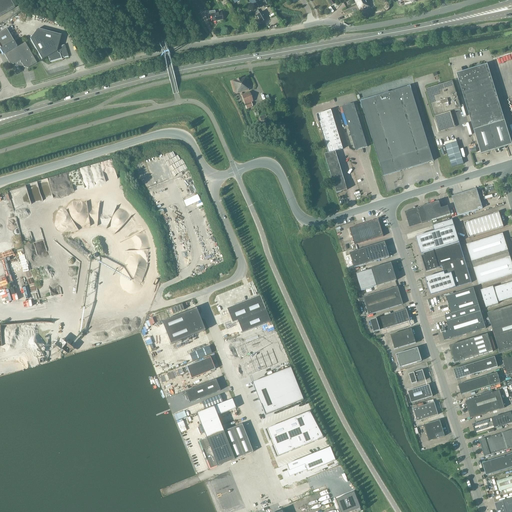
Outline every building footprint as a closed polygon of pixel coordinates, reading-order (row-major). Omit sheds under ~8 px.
[(0,0),(0,16),(15,8),(10,0),(0,0)] [(254,0),(248,0),(254,9),(258,7),(254,0)] [(360,12),(371,7),(367,0),(366,0),(357,5),(360,12)] [(199,1),(193,5),(198,14),(204,11),(199,1)] [(259,13),(258,10),(255,12),(261,22),(266,20),(262,12),(259,13)] [(208,12),(209,20),(209,19),(212,19),(212,22),(223,20),(222,13),(215,14),(214,11),(208,12)] [(38,28),(30,39),(42,60),(48,57),(49,58),(50,62),(61,58),(62,61),(62,60),(61,58),(63,57),(64,58),(67,57),(64,45),(60,46),(58,46),(62,34),(61,34),(61,35),(38,28)] [(0,46),(1,49),(14,42),(14,41),(6,29),(0,32),(0,46)] [(28,68),(37,63),(25,42),(17,47),(14,42),(1,49),(0,49),(0,50),(3,55),(4,55),(10,63),(13,64),(14,64),(16,66),(12,68),(16,75),(23,71),(21,68),(23,66),(24,67),(28,68)] [(457,74),(481,154),(493,151),(511,144),(487,65),(457,74)] [(246,77),(231,82),(235,94),(249,90),(248,87),(249,86),(246,77)] [(426,89),(429,100),(439,132),(455,127),(451,111),(461,108),(453,81),(426,89)] [(361,104),(384,176),(434,161),(411,89),(410,86),(360,101),(361,104)] [(242,95),(244,100),(247,109),(253,106),(251,102),(253,101),(250,92),(242,95)] [(342,107),(344,112),(356,151),(367,147),(354,103),(342,107)] [(325,154),(337,193),(347,190),(336,151),(343,149),(331,110),(317,115),(328,153),(325,154)] [(452,167),(463,164),(457,142),(445,146),(452,167)] [(83,172),(74,173),(75,174),(75,176),(79,183),(79,182),(90,181),(92,180),(92,173),(96,179),(96,182),(110,181),(112,179),(110,161),(111,160),(111,159),(111,158),(110,159),(99,160),(100,164),(101,164),(102,169),(93,170),(97,167),(91,168),(91,165),(92,164),(82,165),(83,172)] [(458,216),(482,208),(477,189),(452,197),(458,216)] [(408,211),(405,212),(409,227),(422,223),(422,224),(451,215),(448,206),(441,208),(439,202),(408,211)] [(504,227),(499,212),(464,223),(469,238),(504,227)] [(350,228),(355,245),(383,237),(378,219),(350,228)] [(416,237),(421,254),(424,254),(424,256),(422,257),(426,272),(436,269),(442,267),(444,272),(425,278),(426,281),(431,295),(456,288),(456,287),(472,283),(465,260),(459,243),(452,220),(433,226),(435,231),(416,237)] [(508,251),(505,240),(503,234),(466,245),(472,262),(474,268),(473,268),(479,285),(511,274),(511,263),(510,257),(509,257),(507,251),(508,251)] [(354,268),(361,266),(390,257),(385,242),(350,253),(354,268)] [(356,274),(361,292),(397,281),(391,263),(356,274)] [(511,298),(511,282),(493,288),(493,287),(481,291),(486,308),(498,304),(498,303),(511,298)] [(369,315),(403,304),(398,287),(363,298),(369,315)] [(451,314),(445,316),(448,327),(441,330),(445,341),(452,339),(486,329),(473,288),(446,297),(451,314)] [(257,297),(226,309),(232,323),(237,321),(242,333),(268,323),(257,297)] [(511,306),(488,314),(500,354),(511,350),(511,306)] [(169,319),(162,322),(170,343),(170,345),(205,331),(204,329),(197,310),(196,308),(169,319)] [(406,310),(370,321),(374,332),(409,322),(406,310)] [(416,343),(412,329),(391,336),(395,350),(416,343)] [(449,346),(455,363),(493,352),(493,350),(495,350),(491,337),(489,338),(488,334),(449,346)] [(274,336),(235,352),(246,380),(285,365),(274,336)] [(62,337),(57,343),(68,353),(73,347),(62,337)] [(209,347),(190,354),(192,361),(212,353),(209,347)] [(418,349),(397,355),(400,368),(421,361),(418,349)] [(511,356),(503,359),(507,375),(511,373),(511,356)] [(215,370),(210,357),(186,367),(191,379),(215,370)] [(498,367),(495,357),(454,370),(456,380),(498,367)] [(290,367),(252,383),(263,409),(265,415),(274,412),(303,400),(290,367)] [(409,374),(412,384),(426,380),(423,370),(409,374)] [(500,383),(497,373),(458,385),(461,395),(500,383)] [(189,403),(220,391),(216,380),(185,392),(186,395),(185,396),(186,400),(188,400),(189,403)] [(432,396),(429,385),(408,392),(412,403),(432,396)] [(499,391),(465,402),(471,418),(504,408),(499,391)] [(220,395),(202,402),(205,409),(223,402),(220,395)] [(234,460),(253,452),(242,424),(223,432),(217,416),(236,409),(232,399),(196,414),(206,438),(206,439),(199,441),(202,450),(206,461),(206,460),(210,469),(217,466),(217,467),(235,460),(234,460)] [(438,415),(434,403),(413,409),(417,421),(438,415)] [(283,422),(265,430),(269,441),(270,440),(271,443),(272,446),(271,446),(276,457),(294,450),(308,445),(323,438),(316,425),(309,412),(297,417),(283,422)] [(495,428),(511,422),(511,416),(511,413),(492,419),(495,428)] [(492,419),(472,425),(475,434),(495,428),(492,419)] [(429,441),(437,439),(445,436),(440,421),(424,425),(429,441)] [(511,447),(511,430),(480,440),(485,456),(511,447)] [(330,448),(286,465),(289,471),(287,471),(289,477),(306,470),(307,472),(335,461),(330,448)] [(511,467),(511,454),(482,463),(486,476),(511,467)] [(511,476),(496,481),(500,492),(511,487),(511,476)] [(353,492),(335,500),(339,511),(358,511),(361,511),(353,492)] [(511,511),(511,498),(495,504),(497,511),(511,511)]
